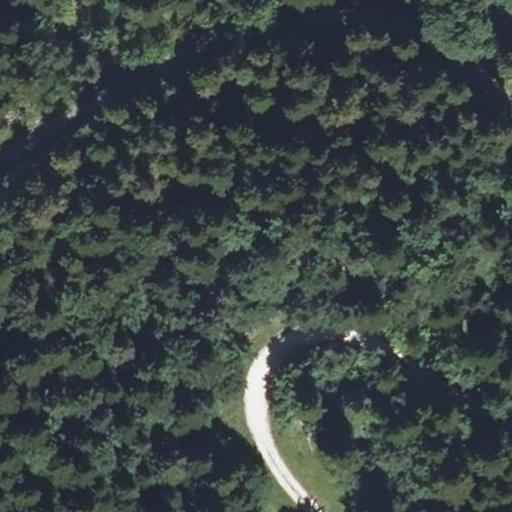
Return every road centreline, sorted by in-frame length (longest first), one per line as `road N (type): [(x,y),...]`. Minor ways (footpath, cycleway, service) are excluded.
road 1 (unclassified): [(511,104),(405,29),(302,22),(210,44),(0,160)]
road 2 (track): [(511,422),(476,409),(370,340),(329,331),(303,336),(268,363),(260,415),(272,454),(316,511)]
